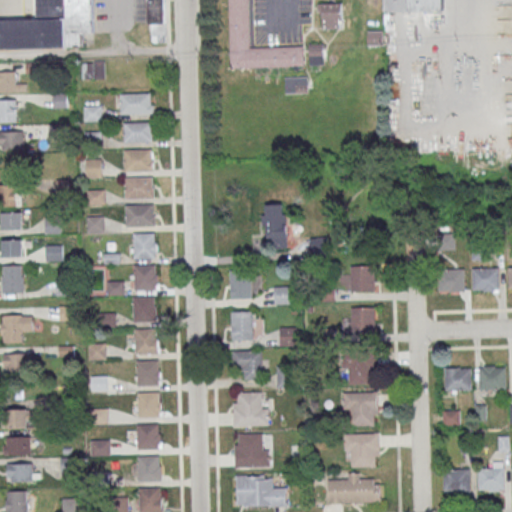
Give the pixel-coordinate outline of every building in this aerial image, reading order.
[(0,19),(36,18),(35,0),(91,0),(92,31),(83,31),(84,46),(0,47),(0,19)] [(165,0),(148,0),(148,41),(165,41),(165,0)] [(303,45),(303,64),(230,67),(228,0),(248,0),(249,30),(250,44),(250,47),(303,45)] [(383,0),(384,11),(443,9),(442,0),(383,0)] [(318,3),(342,2),(342,19),(340,19),(340,28),(323,28),(322,11),(318,11),(318,3)] [(383,30),(367,30),(368,44),(383,44),(383,30)] [(104,60),(94,60),(94,77),(105,77),(104,60)] [(82,62),(82,78),(93,78),(92,62),(82,62)] [(16,70),(0,70),(0,90),(25,91),(25,82),(16,82),(16,70)] [(121,93),(150,92),(151,112),(121,113),(121,93)] [(0,120),(17,121),(17,99),(0,98),(0,120)] [(102,119),(102,106),(84,106),(84,119),(102,119)] [(124,122),(152,122),(152,140),(124,141),(124,122)] [(0,130),(0,148),(23,148),(23,130),(0,130)] [(85,145),(101,145),(102,131),(86,130),(85,145)] [(124,149),(152,148),(153,169),(125,170),(124,149)] [(101,158),(87,158),(87,175),(101,175),(101,158)] [(125,177),(153,176),(154,198),(126,198),(125,177)] [(22,184),(1,184),(1,205),(22,205),(22,184)] [(126,204),(154,203),(155,225),(126,226),(126,204)] [(264,204),(266,239),(272,238),(273,247),(287,247),(285,203),(264,204)] [(22,228),(22,211),(0,211),(0,228),(22,228)] [(134,232),(135,258),(156,257),(155,232),(134,232)] [(455,249),(455,233),(438,233),(438,249),(455,249)] [(311,253),(327,253),(327,237),(311,237),(311,253)] [(22,238),(3,238),(3,255),(22,255),(22,238)] [(2,292),(23,292),(23,264),(2,264),(2,292)] [(135,265),(136,290),(157,289),(156,264),(135,265)] [(351,276),(344,276),(344,291),(375,291),(375,265),(351,265),(351,276)] [(473,268),(499,267),(499,288),(473,289),(473,268)] [(438,269),(464,268),(465,289),(439,290),(438,269)] [(253,270),(231,270),(231,298),(253,298),(253,270)] [(274,303),(294,303),(294,286),(274,286),(274,303)] [(133,296),(134,321),(155,320),(154,295),(133,296)] [(374,333),(374,306),(352,306),(352,333),(374,333)] [(253,310),(232,310),(232,339),(258,339),(258,320),(253,320),(253,310)] [(3,341),(22,341),(22,332),(33,332),(33,314),(3,314),(3,341)] [(135,328),(136,353),(157,353),(156,327),(135,328)] [(297,327),(280,327),(280,344),(297,344),(297,327)] [(105,358),(104,344),(90,344),(90,359),(105,358)] [(233,349),(233,369),(244,369),(244,378),(261,378),(261,349),(233,349)] [(375,383),(375,351),(343,351),(343,369),(348,369),(348,383),(375,383)] [(4,353),(4,371),(28,371),(28,353),(4,353)] [(137,360),(138,385),(159,384),(158,359),(137,360)] [(277,387),(293,387),(293,365),(277,365),(277,387)] [(479,367),(505,367),(506,388),(480,388),(479,367)] [(445,368),(471,368),(471,389),(445,390),(445,368)] [(138,391),(139,417),(160,416),(159,391),(138,391)] [(234,391),(234,425),(267,425),(267,391),(234,391)] [(378,391),(345,391),(345,424),(378,424),(378,391)] [(30,409),(8,409),(8,427),(30,427),(30,409)] [(137,423),(138,449),(159,448),(158,423),(137,423)] [(236,466),(268,466),(268,433),(236,433),(236,466)] [(346,433),(346,466),(379,466),(379,433),(346,433)] [(5,453),(31,453),(31,436),(5,436),(5,453)] [(91,454),(110,454),(110,440),(91,440),(91,454)] [(138,455),(139,480),(160,480),(159,454),(138,455)] [(74,477),(74,457),(61,457),(61,477),(74,477)] [(33,463),(7,463),(7,480),(33,480),(33,463)] [(478,468),(504,467),(505,488),(478,489),(478,468)] [(443,469),(469,468),(470,489),(444,490),(443,469)] [(328,479),(329,503),(380,501),(380,483),(374,483),(374,477),(360,478),(359,472),(348,472),(348,478),(328,479)] [(237,505),(286,506),(286,487),(274,487),(274,475),(237,475),(237,505)] [(140,487),(141,511),(162,511),(161,486),(140,487)] [(6,490),(6,511),(27,511),(27,490),(6,490)] [(62,511),(78,511),(79,497),(63,497),(62,511)]
